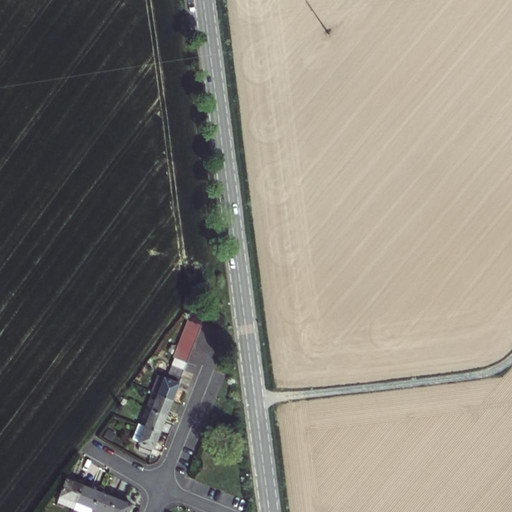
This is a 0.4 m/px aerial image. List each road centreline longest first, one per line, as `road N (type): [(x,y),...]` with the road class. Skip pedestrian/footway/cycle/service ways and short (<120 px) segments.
road 1 (tertiary): [(268,511),(203,0)]
road 2 (track): [(254,399),(493,372),(511,351)]
road 3 (residential): [(161,487),(216,341)]
